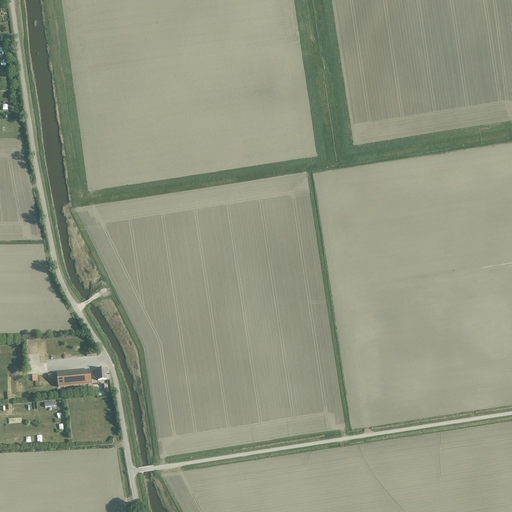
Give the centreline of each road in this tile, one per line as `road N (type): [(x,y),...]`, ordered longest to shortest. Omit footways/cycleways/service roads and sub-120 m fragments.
road 1 (unclassified): [(130,471),(111,368),(58,275),(11,0)]
road 2 (unclassified): [(130,471),(511,412)]
